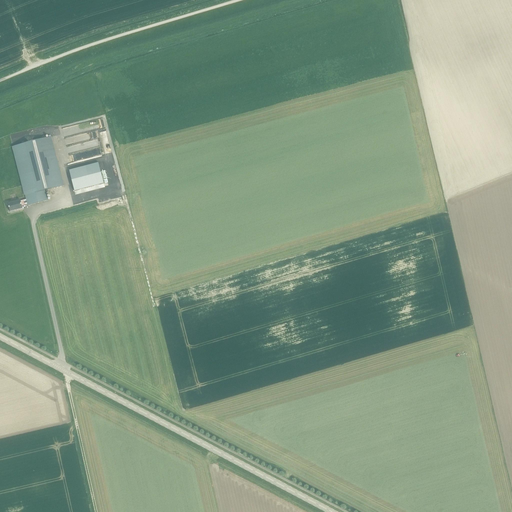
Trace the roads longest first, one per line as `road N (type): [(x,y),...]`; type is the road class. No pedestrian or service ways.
road 1 (tertiary): [(330,511),(0,336)]
road 2 (unclassified): [(0,82),(82,48),(244,0)]
road 3 (track): [(96,511),(70,373)]
